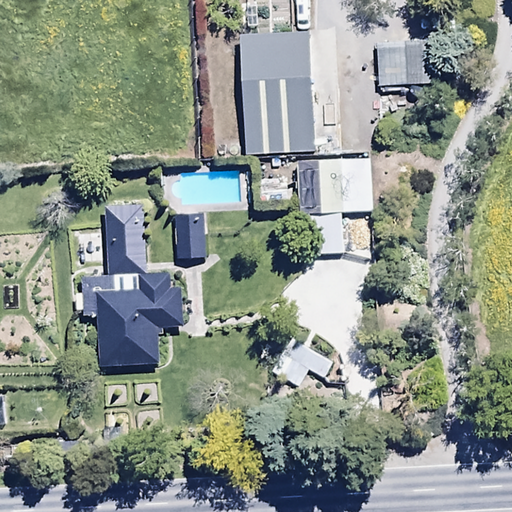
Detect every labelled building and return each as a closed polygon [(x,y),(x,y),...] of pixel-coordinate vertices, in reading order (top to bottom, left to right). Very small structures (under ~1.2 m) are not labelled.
[(302,16),(245,18),(250,138),(307,136),(302,16)] [(423,47),(377,48),(378,93),(424,91),(423,47)] [(345,168),(301,169),(303,264),(347,263),(345,168)] [(96,174),(95,194),(125,194),(125,187),(130,187),(130,175),(96,174)] [(100,324),(102,370),(161,367),(159,335),(184,334),(182,297),(170,297),(169,280),(150,281),(146,212),(109,214),(112,285),(84,287),(86,324),(100,324)] [(206,267),(206,223),(178,223),(178,267),(206,267)]
